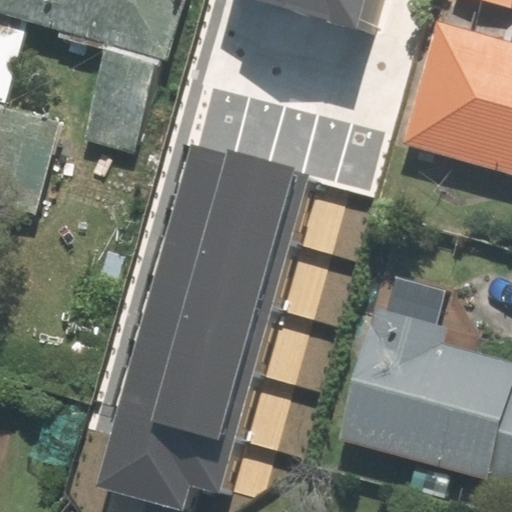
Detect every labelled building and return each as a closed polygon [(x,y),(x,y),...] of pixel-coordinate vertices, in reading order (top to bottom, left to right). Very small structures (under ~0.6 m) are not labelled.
[(86,154),(145,170),(191,0),(0,0),(0,107),(12,110),(30,29),(115,52),(86,154)] [(245,0),(375,35),(384,0),(245,0)] [(511,0),(475,0),(511,10),(511,0)] [(511,42),(443,26),(413,147),(511,171),(511,42)] [(103,511),(181,511),(188,487),(221,496),(309,176),(293,171),(294,168),(227,150),(227,153),(192,143),(98,488),(109,492),(103,511)] [(511,490),(511,364),(447,346),(458,309),(390,290),(346,443),(511,490)]
